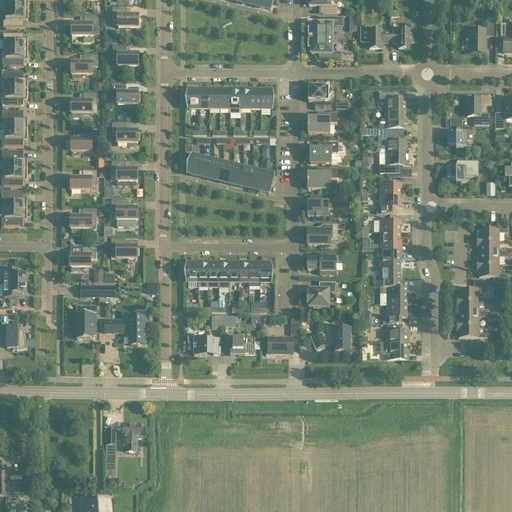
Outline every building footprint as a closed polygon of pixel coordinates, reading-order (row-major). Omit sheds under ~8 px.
[(3,0),(3,2),(5,2),(5,12),(28,12),(28,5),(24,5),(24,0),(3,0)] [(251,0),(250,6),(260,8),(261,0),(251,0)] [(261,0),(260,8),(270,11),(272,0),(261,0)] [(309,0),(309,8),(322,8),(322,15),(336,15),(336,8),(330,8),(330,0),(309,0)] [(104,7),(84,7),(84,15),(104,15),(104,7)] [(113,9),(113,21),(118,21),(118,29),(139,30),(139,17),(126,17),(127,10),(113,9)] [(3,22),(3,29),(24,29),(24,23),(28,23),(28,12),(5,12),(5,22),(3,22)] [(72,25),(72,38),(84,38),(84,43),(93,43),(93,38),(93,26),(98,26),(98,18),(84,18),(84,25),(72,25)] [(309,31),(309,40),(321,40),(333,40),(333,27),(343,27),(343,19),(318,19),(318,25),(312,25),(312,31),(309,31)] [(511,24),(501,24),(501,39),(504,39),(504,56),(511,55),(511,24)] [(470,32),(470,56),(486,56),(486,39),(494,39),(494,25),(486,25),(486,32),(470,32)] [(392,34),(392,46),(398,46),(398,52),(411,52),(411,45),(413,45),(413,40),(411,40),(411,33),(411,27),(405,27),(405,33),(398,33),(398,34),(392,34)] [(370,31),(361,31),(361,45),(369,45),(369,52),(382,52),(382,46),(388,46),(392,46),(392,34),(388,34),(382,34),(382,33),(370,33),(370,31)] [(3,35),(3,52),(5,52),(7,52),(28,52),(28,44),(24,44),(24,35),(3,35)] [(309,40),(309,50),(312,50),(311,56),(314,56),(318,56),(318,63),(341,63),(341,54),(333,54),(333,40),(321,40),(309,40)] [(113,48),(113,56),(117,56),(117,68),(138,68),(138,55),(126,55),(126,48),(113,48)] [(3,52),(3,69),(24,69),(24,63),(28,63),(28,52),(7,52),(5,52),(3,52)] [(72,64),(72,77),(73,77),(73,80),(80,80),(80,77),(92,77),(93,69),(98,69),(98,57),(84,57),(84,64),(72,64)] [(3,75),(2,92),(5,92),(15,92),(27,92),(27,81),(24,81),(24,75),(3,75)] [(112,86),(112,99),(117,99),(117,106),(129,106),(129,110),(136,110),(136,107),(138,107),(138,104),(140,104),(140,97),(138,97),(138,94),(130,94),(126,94),(126,86),(112,86)] [(309,87),(308,103),(314,104),(314,111),(332,112),(332,103),(329,103),(329,96),(331,95),(331,93),(331,90),(329,88),(327,86),(324,86),(321,86),(320,87),(309,87)] [(189,92),(189,111),(200,111),(200,92),(200,90),(194,90),(194,92),(189,92)] [(200,92),(200,111),(210,111),(210,92),(210,90),(204,90),(204,92),(200,92)] [(210,92),(210,111),(220,111),(220,109),(220,105),(220,92),(220,90),(214,90),(214,92),(210,92)] [(220,109),(220,111),(230,111),(230,90),(224,90),(224,92),(220,92),(220,105),(220,109)] [(230,111),(230,115),(240,115),(240,111),(240,92),(236,92),(236,90),(230,90),(230,111)] [(240,92),(240,111),(251,112),(251,92),(246,92),(246,90),(240,90),(240,92)] [(251,92),(251,112),(261,112),(261,92),(257,92),(257,90),(251,90),(251,92)] [(261,92),(261,112),(272,112),(272,92),(267,92),(267,90),(261,90),(261,92)] [(2,102),(2,109),(24,109),(24,103),(27,103),(27,92),(15,92),(5,92),(5,102),(2,102)] [(70,105),(69,112),(71,112),(71,115),(73,115),(73,119),(80,119),(80,115),(92,115),(97,115),(97,95),(84,95),(83,102),(71,102),(71,105),(70,105)] [(393,95),(380,95),(380,100),(385,100),(385,114),(405,114),(405,102),(393,102),(393,95)] [(495,131),(495,132),(505,132),(505,123),(511,122),(511,101),(504,102),(504,116),(495,116),(495,130),(495,131)] [(467,102),(467,119),(474,119),(474,128),(489,128),(489,116),(481,116),(481,102),(467,102)] [(385,125),(380,125),(380,131),(380,132),(393,132),(393,126),(405,126),(405,114),(385,114),(385,125)] [(2,115),(2,122),(5,122),(5,132),(16,132),(27,132),(27,121),(24,121),(24,115),(2,115)] [(308,127),(308,130),(308,136),(330,136),(330,127),(337,127),(337,116),(318,115),(318,121),(308,121),(308,127)] [(112,125),(112,137),(117,137),(117,145),(129,145),(129,148),(136,149),(136,145),(138,145),(138,142),(140,142),(140,135),(138,135),(138,132),(129,132),(129,129),(126,129),(126,125),(112,125)] [(448,136),(448,148),(456,148),(456,152),(465,152),(465,146),(472,146),(472,130),(460,130),(460,136),(448,136)] [(380,131),(362,131),(362,137),(378,137),(378,147),(385,147),(385,156),(405,156),(405,144),(397,144),(397,132),(393,132),(380,132),(380,131)] [(2,142),(2,149),(23,149),(23,143),(27,143),(27,132),(16,132),(5,132),(5,142),(2,142)] [(71,141),(71,154),(73,154),(73,157),(80,157),(80,154),(92,154),(92,146),(97,146),(97,134),(83,134),(83,141),(71,141)] [(504,134),(496,134),(496,144),(504,144),(504,134)] [(308,153),(308,161),(310,161),(310,165),(331,165),(331,164),(341,165),(341,156),(338,156),(338,145),(322,145),(318,145),(318,152),(310,152),(310,153),(308,153)] [(2,155),(2,162),(4,162),(4,172),(27,172),(27,161),(23,161),(23,155),(2,155)] [(385,167),(379,167),(380,175),(386,175),(386,179),(399,179),(399,176),(399,168),(405,168),(405,156),(385,156),(385,167)] [(193,157),(188,175),(199,178),(200,170),(203,160),(193,157)] [(200,170),(199,178),(209,180),(211,171),(213,162),(203,160),(200,170)] [(211,171),(209,180),(219,183),(223,164),(213,162),(211,171)] [(112,163),(112,171),(117,171),(117,183),(118,183),(118,187),(136,187),(136,184),(138,184),(138,171),(126,171),(126,164),(112,163)] [(223,164),(219,183),(229,185),(231,174),(233,167),(223,164)] [(447,170),(447,182),(456,182),(456,186),(465,186),(465,180),(478,180),(478,164),(460,164),(460,170),(447,170)] [(231,174),(229,185),(239,187),(243,169),(233,167),(231,174)] [(243,169),(239,187),(249,190),(253,171),(243,169)] [(253,171),(249,190),(259,192),(263,174),(253,171)] [(307,183),(307,185),(308,185),(308,191),(325,191),(330,191),(330,193),(333,193),(337,190),(337,183),(337,171),(322,171),(317,171),(317,177),(308,177),(308,183),(307,183)] [(2,182),(2,189),(23,189),(23,183),(27,183),(27,172),(4,172),(4,182),(2,182)] [(69,182),(69,189),(71,189),(71,192),(92,192),(92,187),(97,187),(97,172),(83,172),(83,179),(71,179),(71,182),(69,182)] [(263,174),(259,192),(269,195),(273,176),(263,174)] [(486,184),(486,197),(495,197),(495,184),(486,184)] [(380,187),(380,199),(400,199),(400,187),(380,187)] [(2,195),(2,212),(4,212),(27,212),(27,201),(23,201),(23,195),(2,195)] [(308,205),(308,218),(316,219),(322,219),(328,219),(328,210),(333,210),(333,199),(321,199),(321,205),(308,205)] [(376,210),(376,217),(394,217),(394,211),(400,211),(400,199),(380,199),(380,211),(376,210)] [(112,202),(111,214),(116,214),(116,222),(117,222),(117,229),(127,229),(127,228),(127,222),(136,222),(137,222),(137,209),(128,209),(128,206),(125,206),(125,203),(125,202),(112,202)] [(69,221),(69,228),(71,228),(71,231),(72,231),(72,234),(79,234),(79,231),(96,231),(97,211),(83,211),(83,214),(80,214),(80,218),(71,218),(71,221),(69,221)] [(2,222),(2,229),(23,229),(23,223),(27,223),(27,212),(4,212),(4,222),(2,222)] [(380,223),(380,235),(400,235),(400,223),(380,223)] [(308,231),(308,246),(330,246),(330,241),(338,241),(338,226),(331,226),(331,232),(308,231)] [(477,239),(477,244),(499,244),(499,236),(507,236),(507,232),(479,232),(479,239),(477,239)] [(362,236),(362,254),(377,254),(380,254),(393,254),(393,248),(400,248),(400,235),(380,235),(380,247),(368,247),(368,236),(362,236)] [(111,240),(111,260),(128,261),(128,264),(135,264),(135,261),(137,261),(137,258),(139,258),(139,251),(137,251),(137,248),(128,248),(128,244),(125,244),(125,241),(111,240)] [(477,244),(477,249),(479,249),(479,256),(507,256),(507,252),(499,252),(499,244),(477,244)] [(68,259),(68,266),(70,266),(70,269),(72,269),(72,273),(79,273),(79,269),(91,269),(91,261),(96,261),(96,249),(82,249),(82,256),(70,256),(70,259),(68,259)] [(377,254),(377,260),(380,260),(380,272),(400,272),(400,260),(400,254),(393,254),(380,254),(377,254)] [(307,260),(307,272),(316,272),(316,271),(320,271),(320,276),(336,276),(336,256),(320,256),(320,262),(316,262),(316,261),(307,260)] [(477,263),(476,268),(499,268),(499,260),(507,260),(507,256),(479,256),(479,263),(477,263)] [(188,265),(188,284),(189,284),(188,289),(198,290),(198,289),(199,284),(199,265),(199,263),(193,263),(193,265),(188,265)] [(199,284),(198,289),(209,289),(209,265),(210,265),(210,263),(203,263),(203,265),(199,265),(199,284)] [(209,265),(209,289),(219,289),(219,265),(220,265),(220,263),(213,263),(213,265),(210,265),(209,265)] [(219,265),(219,289),(229,290),(229,285),(229,263),(223,263),(223,265),(220,265),(219,265)] [(229,263),(229,285),(239,285),(239,265),(235,265),(235,263),(229,263)] [(239,263),(239,265),(239,285),(249,285),(249,265),(245,265),(245,263),(239,263)] [(249,285),(249,289),(260,289),(260,285),(259,285),(259,265),(256,265),(256,263),(249,263),(249,265),(249,285)] [(259,263),(259,265),(259,285),(260,285),(270,285),(271,265),(266,265),(266,263),(259,263)] [(476,268),(476,273),(479,273),(479,280),(493,280),(493,286),(501,286),(507,286),(507,276),(499,276),(499,268),(476,268)] [(94,271),(94,284),(103,284),(103,271),(94,271)] [(21,272),(4,272),(4,285),(26,285),(26,282),(26,277),(21,277),(21,272)] [(380,272),(380,290),(400,290),(400,272),(380,272)] [(307,294),(307,305),(309,305),(309,309),(313,309),(313,311),(321,311),(321,309),(329,309),(329,294),(335,294),(335,284),(319,284),(319,291),(309,291),(309,294),(307,294)] [(26,285),(4,285),(4,299),(21,299),(21,295),(26,295),(26,287),(26,285)] [(456,299),(456,304),(474,304),(479,304),(479,296),(487,296),(487,286),(473,286),(473,292),(459,292),(459,299),(456,299)] [(81,288),(81,298),(99,298),(99,288),(81,288)] [(105,288),(105,298),(115,298),(115,288),(105,288)] [(263,290),(262,299),(271,299),(271,294),(265,294),(265,290),(263,290)] [(380,290),(380,297),(387,297),(387,309),(407,309),(407,296),(407,290),(400,290),(380,290)] [(456,304),(456,309),(459,309),(459,316),(487,316),(487,312),(479,312),(479,304),(474,304),(456,304)] [(77,332),(77,333),(77,341),(93,341),(93,335),(93,333),(97,333),(97,308),(87,308),(87,315),(77,315),(77,329),(77,330),(77,332)] [(383,320),(383,327),(387,327),(401,327),(401,321),(407,321),(407,309),(387,309),(387,320),(383,320)] [(456,323),(456,328),(479,328),(479,320),(487,320),(487,316),(459,316),(459,323),(456,323)] [(215,318),(215,329),(223,329),(223,325),(223,318),(218,318),(215,318)] [(223,325),(223,329),(237,329),(237,318),(229,318),(223,318),(223,325)] [(291,318),(291,337),(299,337),(299,318),(291,318)] [(105,323),(105,335),(124,335),(124,334),(129,334),(129,338),(129,347),(144,347),(144,319),(129,319),(129,325),(124,325),(124,322),(105,323)] [(1,327),(0,343),(7,343),(7,350),(17,350),(17,353),(27,351),(24,333),(18,333),(18,330),(8,330),(8,327),(1,327)] [(322,334),(310,339),(316,353),(328,348),(328,347),(335,344),(335,354),(350,354),(350,330),(347,330),(346,327),(339,330),(335,330),(335,332),(323,337),(322,334)] [(387,345),(407,345),(407,333),(402,333),(402,327),(401,327),(387,327),(387,345)] [(456,328),(456,333),(459,333),(459,341),(475,341),(487,341),(487,336),(479,336),(479,328),(456,328)] [(194,338),(187,339),(188,344),(188,351),(194,351),(194,357),(207,357),(207,356),(220,357),(220,341),(207,340),(207,339),(194,339),(194,338)] [(266,351),(266,358),(275,358),(275,356),(281,356),(281,354),(293,354),(293,339),(268,339),(268,351),(266,351)] [(35,340),(27,340),(27,348),(35,348),(35,340)] [(230,350),(230,357),(255,357),(255,340),(233,340),(233,350),(230,350)] [(380,345),(380,355),(382,356),(383,357),(387,357),(387,362),(399,362),(408,362),(408,351),(407,351),(407,345),(387,345),(380,345)] [(137,454),(138,440),(141,440),(141,425),(123,425),(123,440),(126,440),(126,453),(137,454)] [(116,432),(107,431),(106,447),(116,447),(116,432)] [(85,502),(85,511),(111,511),(111,500),(85,502)]
